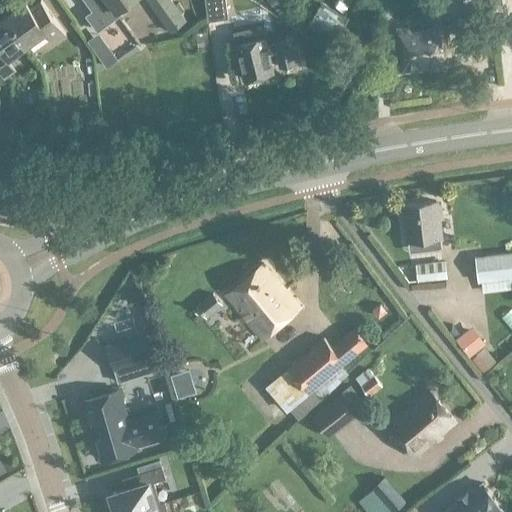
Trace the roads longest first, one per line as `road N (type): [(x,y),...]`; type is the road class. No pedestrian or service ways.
road 1 (residential): [(511,422),(320,193),(312,164)]
road 2 (secondary): [(17,264),(111,225),(312,164)]
road 3 (secondary): [(312,164),(511,137)]
road 4 (residential): [(58,511),(0,348)]
